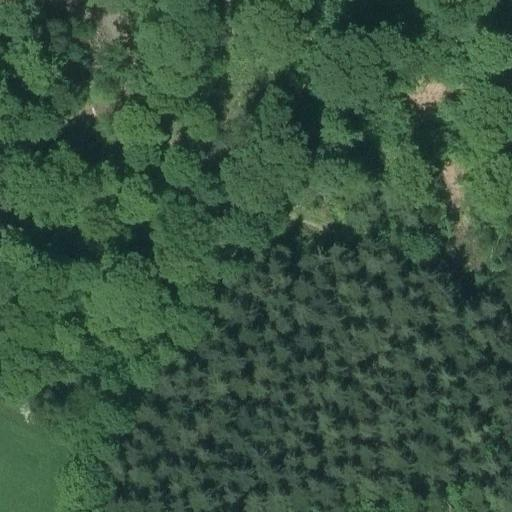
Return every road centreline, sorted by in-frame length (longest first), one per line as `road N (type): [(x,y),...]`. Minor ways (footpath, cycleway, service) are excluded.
road 1 (track): [(106,0),(169,111),(263,176),(446,246),(498,282),(511,317)]
road 2 (track): [(511,392),(445,511)]
